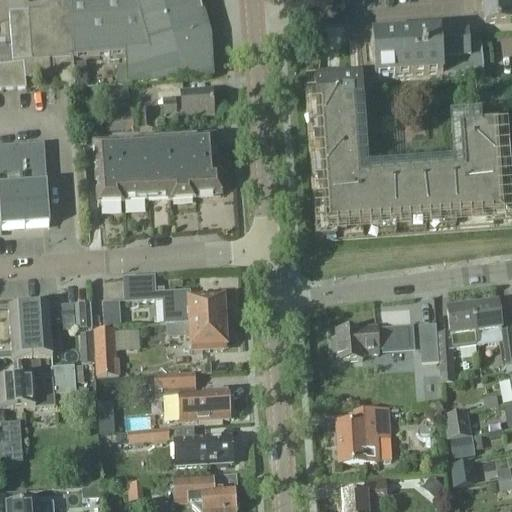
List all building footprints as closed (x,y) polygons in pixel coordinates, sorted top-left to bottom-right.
[(31,13),(10,16),(12,64),(23,62),(31,62),(53,59),(73,57),(73,56),(68,0),(47,0),(49,11),(31,13)] [(68,0),(73,56),(125,53),(148,51),(134,0),(68,0)] [(134,0),(148,51),(125,53),(127,85),(209,78),(207,38),(195,39),(184,0),(134,0)] [(481,0),(483,24),(511,22),(509,0),(481,0)] [(468,34),(442,35),(444,61),(441,61),(442,77),(482,75),(480,45),(468,45),(468,34)] [(417,35),(395,36),(398,80),(420,78),(417,35)] [(442,35),(417,35),(420,78),(442,77),(441,61),(444,61),(442,35)] [(395,36),(371,38),(374,81),(398,80),(395,36)] [(53,59),(55,79),(55,86),(74,85),(73,57),(53,59)] [(35,80),(55,79),(53,59),(31,62),(23,62),(25,81),(35,80)] [(25,88),(25,81),(23,62),(12,64),(13,89),(25,88)] [(0,71),(1,90),(13,89),(12,64),(0,64),(0,71)] [(313,85),(303,86),(315,242),(329,240),(362,238),(493,229),(511,227),(511,204),(506,126),(486,127),(478,128),(477,118),(451,120),(454,166),(365,173),(358,81),(313,85)] [(112,89),(97,90),(98,103),(113,102),(112,89)] [(211,118),(210,93),(180,95),(180,106),(177,106),(177,101),(164,102),(165,121),(181,120),(211,118)] [(140,131),(153,130),(153,112),(139,112),(140,131)] [(110,133),(134,131),(133,118),(108,119),(110,133)] [(216,174),(213,138),(92,148),(97,209),(123,207),(123,206),(169,202),(169,203),(194,201),(194,200),(219,198),(218,174),(216,174)] [(43,145),(18,147),(0,148),(0,230),(23,229),(49,227),(43,145)] [(224,324),(223,299),(206,300),(206,298),(190,298),(190,293),(154,294),(153,277),(122,279),(123,304),(163,301),(164,328),(166,328),(224,324)] [(472,307),(476,334),(501,331),(497,304),(472,307)] [(75,331),(93,330),(91,306),(73,307),(73,309),(74,322),(75,331)] [(451,337),(476,334),(472,307),(447,310),(451,337)] [(0,362),(52,359),(49,324),(49,311),(49,309),(0,312),(0,362)] [(73,309),(49,311),(49,324),(74,322),(73,309)] [(116,318),(104,319),(104,329),(116,328),(116,318)] [(224,324),(166,328),(166,339),(189,338),(190,353),(208,352),(208,351),(225,350),(224,324)] [(333,363),(363,361),(362,357),(378,356),(376,327),(360,328),(360,331),(336,332),(337,345),(332,345),(333,363)] [(436,327),(420,329),(422,365),(438,364),(438,353),(436,335),(436,327)] [(96,380),(114,379),(111,331),(93,331),(96,380)] [(511,366),(511,332),(501,334),(505,367),(511,366)] [(387,343),(386,374),(402,374),(403,343),(387,343)] [(440,371),(451,370),(450,344),(438,344),(440,371)] [(40,362),(32,363),(33,373),(41,373),(40,362)] [(5,425),(4,413),(55,410),(54,395),(77,393),(77,384),(85,384),(84,367),(73,367),(52,369),(53,381),(0,384),(0,461),(2,461),(3,465),(22,464),(19,424),(5,425)] [(194,396),(194,390),(196,389),(195,374),(156,377),(157,396),(177,395),(179,424),(230,421),(229,416),(232,415),(232,410),(228,407),(227,394),(194,396)] [(485,412),(499,410),(498,402),(483,404),(485,412)] [(340,466),(366,464),(379,463),(377,440),(390,440),(388,411),(353,413),(354,424),(337,426),(340,466)] [(468,440),(464,418),(444,421),(448,443),(450,443),(468,440)] [(169,431),(128,433),(129,445),(170,442),(169,431)] [(128,433),(117,434),(118,446),(129,445),(128,433)] [(470,440),(468,440),(450,443),(451,452),(471,449),(470,440)] [(230,441),(172,445),(174,470),(231,466),(230,441)] [(471,460),(452,463),(453,484),(474,480),(471,460)] [(217,493),(217,479),(172,482),(173,507),(201,505),(201,511),(234,511),(233,492),(217,493)] [(384,481),(363,483),(363,494),(341,496),(341,511),(366,511),(365,500),(385,498),(384,481)] [(511,482),(499,484),(501,494),(511,491),(511,482)] [(111,498),(128,497),(128,485),(111,486),(111,498)] [(100,490),(82,491),(83,502),(101,501),(100,490)] [(24,494),(25,506),(5,508),(5,511),(37,511),(37,505),(76,503),(75,491),(24,494)] [(447,511),(459,511),(459,493),(447,493),(447,511)]
